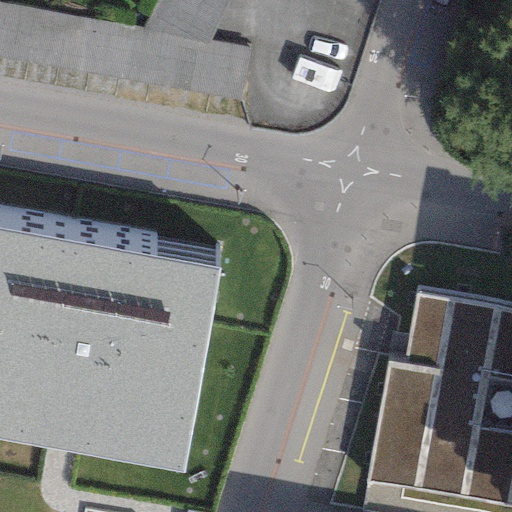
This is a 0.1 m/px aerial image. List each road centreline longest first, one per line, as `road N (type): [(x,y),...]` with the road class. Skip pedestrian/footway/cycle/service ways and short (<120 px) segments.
road 1 (residential): [(235,511),(344,168)]
road 2 (residential): [(0,106),(344,168)]
road 3 (residential): [(344,168),(398,0)]
road 4 (residential): [(344,168),(511,199)]
